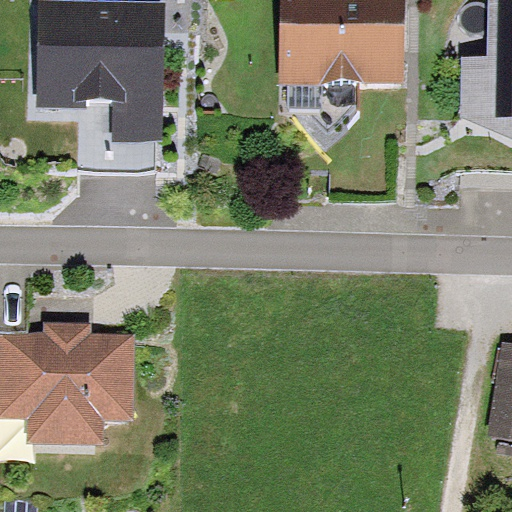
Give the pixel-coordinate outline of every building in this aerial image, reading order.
[(404,0),(282,0),(282,86),(404,87),(404,59),(404,0)] [(511,0),(493,0),(493,59),(464,59),(464,118),(511,140),(511,0)] [(163,141),(165,5),(41,3),(40,111),(87,112),(87,101),(114,102),(113,141),(163,141)] [(47,336),(5,335),(2,421),(34,422),(34,447),(102,449),(102,425),(134,425),(136,336),(92,335),(92,328),(47,327),(47,336)] [(511,346),(502,345),(489,440),(511,443),(511,346)]
